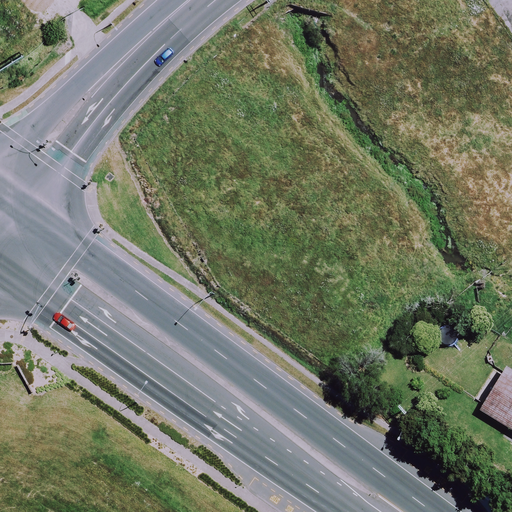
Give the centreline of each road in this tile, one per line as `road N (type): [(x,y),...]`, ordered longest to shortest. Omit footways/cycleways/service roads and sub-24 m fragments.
road 1 (secondary): [(398,511),(0,232)]
road 2 (tertiary): [(0,205),(117,63),(189,0)]
